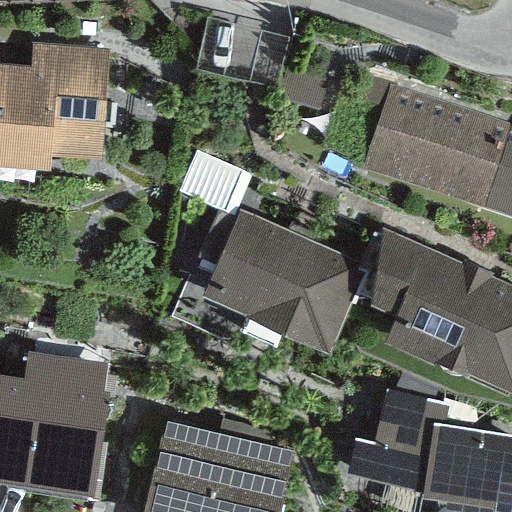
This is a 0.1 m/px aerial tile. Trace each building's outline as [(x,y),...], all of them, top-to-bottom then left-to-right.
[(0,65),(0,169),(49,173),(50,159),(100,162),(109,50),(33,45),(31,68),(0,65)] [(511,216),(511,122),(511,125),(389,86),(363,169),(511,216)] [(240,211),(201,298),(330,354),(355,297),(365,274),(357,271),(360,264),(240,211)] [(511,285),(377,226),(360,264),(357,271),(365,274),(355,297),(397,315),(383,346),(464,381),(467,375),(511,395),(511,285)] [(107,364),(27,351),(22,380),(0,376),(0,486),(92,501),(109,395),(103,394),(107,364)] [(421,491),(421,501),(493,511),(492,511),(511,511),(511,436),(445,426),(449,407),(386,392),(375,444),(354,438),(346,474),(421,491)] [(218,433),(164,420),(141,511),(281,511),(295,454),(264,446),(268,431),(221,420),(218,433)]
